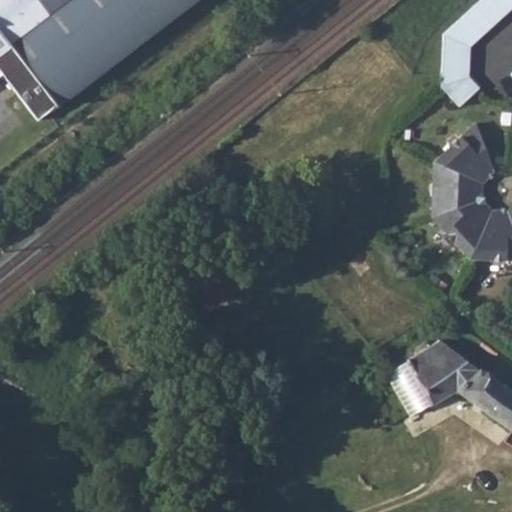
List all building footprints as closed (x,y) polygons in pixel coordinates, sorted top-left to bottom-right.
[(0,0),(0,74),(1,74),(37,120),(194,0),(0,0)] [(470,49),(511,10),(511,0),(481,0),(452,27),(450,78),(461,107),(470,98),(480,89),(469,76),(470,49)] [(475,125),(436,162),(481,183),(493,172),(475,125)] [(436,162),(433,216),(480,199),(481,183),(436,162)] [(480,199),(433,216),(470,257),(492,212),(480,199)] [(492,212),(470,257),(511,258),(511,221),(508,212),(492,212)] [(420,350),(405,359),(431,403),(454,389),(511,430),(511,393),(499,384),(434,338),(432,335),(417,344),(420,350)] [(405,359),(385,373),(411,415),(431,403),(405,359)]
